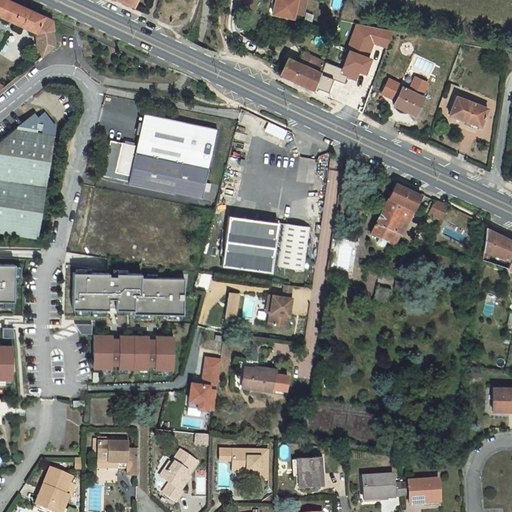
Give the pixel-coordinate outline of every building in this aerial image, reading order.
[(0,0),(0,16),(36,33),(53,30),(52,19),(43,16),(8,0),(0,0)] [(275,0),(275,4),(273,14),(293,19),(294,14),(296,0),(275,0)] [(304,16),(307,0),(296,0),(294,14),(304,16)] [(53,30),(36,33),(37,46),(54,41),(53,30)] [(55,46),(54,41),(37,46),(42,57),(55,46)] [(327,48),(315,43),(313,49),(316,51),(324,55),(327,48)] [(324,55),(316,51),(314,55),(313,58),(321,61),(324,55)] [(288,59),(280,75),(314,91),(324,63),(321,61),(313,58),(304,54),(300,64),(288,59)] [(415,115),(423,97),(421,96),(428,83),(415,77),(408,90),(404,88),(405,88),(404,87),(404,88),(402,87),(402,86),(388,79),(381,93),(395,100),(393,105),(415,115)] [(487,109),(456,96),(449,114),(481,126),(487,109)] [(0,232),(38,239),(55,127),(43,112),(36,117),(34,114),(17,127),(16,129),(14,129),(0,139),(0,232)] [(202,199),(217,129),(143,113),(136,146),(109,140),(101,176),(128,182),(128,183),(202,199)] [(421,195),(395,183),(371,233),(388,241),(396,244),(413,210),(414,210),(417,204),(421,195)] [(448,206),(435,200),(428,214),(441,220),(442,220),(448,206)] [(271,273),(278,223),(228,216),(222,266),(271,273)] [(305,270),(311,222),(283,219),(277,266),(305,270)] [(490,230),(485,228),(483,251),(493,255),(497,233),(490,230)] [(511,254),(511,240),(497,233),(493,255),(497,256),(502,258),(505,260),(510,261),(511,254)] [(0,301),(14,302),(14,276),(15,266),(15,265),(0,264),(0,301)] [(143,275),(73,273),(72,308),(112,309),(112,297),(118,297),(118,309),(135,309),(135,291),(143,291),(143,275)] [(187,276),(143,275),(143,291),(135,291),(135,309),(135,312),(173,313),(173,319),(182,320),(182,312),(187,312),(187,276)] [(284,286),(283,297),(290,298),(292,287),(284,286)] [(391,290),(378,287),(374,300),(387,304),(391,290)] [(227,291),(226,317),(238,318),(239,291),(227,291)] [(268,295),(267,304),(271,304),(270,313),(268,324),(287,327),(291,299),(290,298),(283,297),(268,295)] [(373,303),(365,301),(361,314),(369,316),(373,303)] [(14,328),(3,328),(2,338),(14,338),(14,328)] [(113,334),(93,334),(92,368),(115,368),(115,366),(119,366),(119,368),(148,368),(148,364),(156,364),(156,369),(174,370),(174,336),(156,335),(156,338),(151,338),(151,335),(120,334),(120,337),(113,337),(113,334)] [(0,379),(12,380),(13,347),(0,346),(0,379)] [(223,359),(206,356),(202,380),(213,381),(219,382),(223,359)] [(275,370),(254,367),(254,369),(244,367),(241,387),(272,391),(275,370)] [(209,410),(213,381),(202,380),(191,378),(187,407),(189,407),(188,413),(201,415),(202,409),(209,410)] [(511,388),(493,388),(493,411),(511,410),(511,388)] [(185,417),(183,426),(199,428),(200,419),(185,417)] [(127,439),(97,439),(97,441),(97,448),(93,448),(92,458),(97,458),(97,463),(117,463),(117,468),(127,468),(127,476),(137,476),(137,450),(127,450),(127,439)] [(267,451),(232,450),(219,450),(219,461),(232,461),(232,465),(235,468),(243,468),(246,471),(253,471),(253,480),(267,480),(267,451)] [(180,451),(170,464),(172,465),(163,479),(170,483),(163,493),(176,502),(183,492),(181,490),(190,477),(188,476),(197,462),(180,451)] [(320,457),(298,458),(299,475),(299,489),(322,487),(320,457)] [(163,479),(172,465),(170,464),(169,463),(160,477),(163,479)] [(232,465),(232,473),(249,473),(249,480),(253,480),(253,471),(246,471),(243,468),(235,468),(232,465)] [(71,477),(50,469),(40,493),(46,495),(41,507),(52,511),(55,506),(63,510),(69,496),(65,495),(71,477)] [(392,475),(362,477),(364,500),(394,498),(394,497),(393,483),(392,475)] [(439,502),(438,480),(408,482),(400,483),(401,496),(409,496),(409,504),(439,502)] [(400,483),(393,483),(394,497),(401,496),(400,483)] [(46,495),(40,493),(35,505),(41,507),(46,495)]
